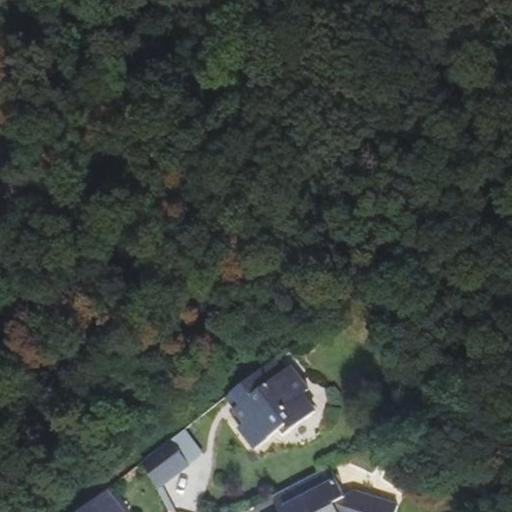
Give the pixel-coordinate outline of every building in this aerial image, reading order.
[(268,365),(277,376),(282,372),(274,361),(268,365)] [(268,365),(234,393),(243,404),(236,410),(246,423),(240,427),(257,449),(280,431),(284,437),(315,411),(301,394),(307,390),(288,367),(282,372),(277,376),(268,365)] [(236,410),(243,404),(234,393),(227,398),(236,410)] [(170,442),(165,446),(184,470),(188,466),(170,442)] [(165,446),(144,462),(158,489),(184,470),(165,446)] [(330,466),(272,497),(280,511),(287,508),(288,511),(396,511),(398,506),(353,492),(346,496),(330,466)] [(125,511),(108,490),(80,511),(125,511)]
